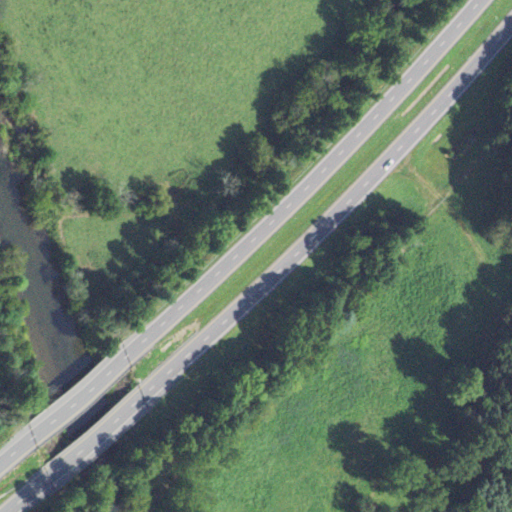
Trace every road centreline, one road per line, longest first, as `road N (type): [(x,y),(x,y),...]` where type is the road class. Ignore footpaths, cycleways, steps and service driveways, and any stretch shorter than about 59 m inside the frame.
road 1 (trunk): [(135,400),(326,222),(511,16)]
road 2 (trunk): [(473,0),(298,194),(114,364)]
